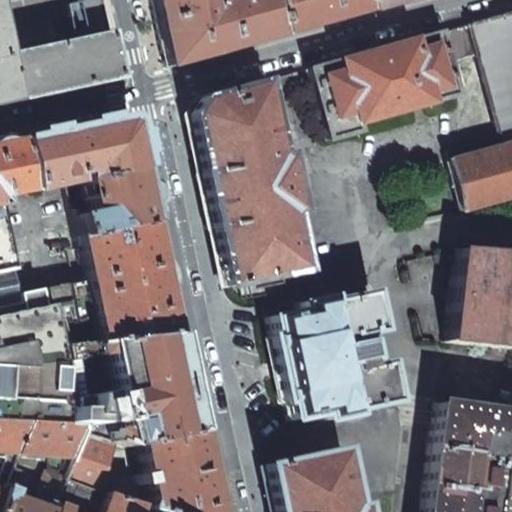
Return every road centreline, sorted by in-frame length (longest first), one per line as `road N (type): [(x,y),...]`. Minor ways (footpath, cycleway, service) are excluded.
road 1 (residential): [(235,511),(148,90)]
road 2 (residential): [(148,90),(477,0)]
road 3 (residential): [(0,120),(148,90)]
